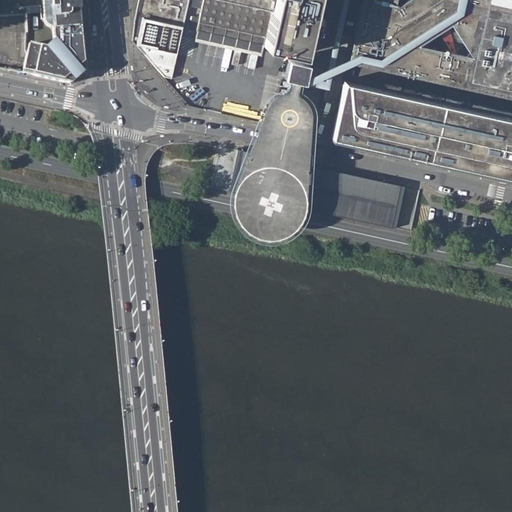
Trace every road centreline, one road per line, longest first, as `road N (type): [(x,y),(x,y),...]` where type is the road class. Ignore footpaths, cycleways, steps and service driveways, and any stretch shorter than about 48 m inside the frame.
road 1 (primary): [(0,152),(511,265)]
road 2 (residential): [(511,195),(114,107)]
road 3 (secondary): [(151,511),(114,107)]
